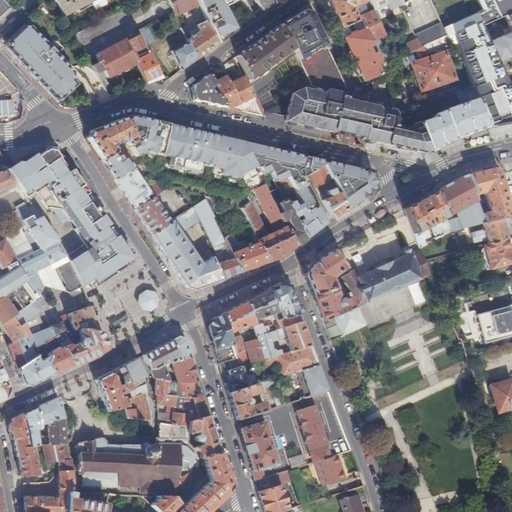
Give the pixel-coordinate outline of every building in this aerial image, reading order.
[(0,0),(0,16),(9,8),(0,0)] [(55,0),(58,5),(64,15),(85,4),(93,0),(55,0)] [(169,0),(176,13),(187,8),(187,10),(191,8),(186,0),(169,0)] [(191,9),(191,11),(200,7),(197,0),(186,0),(191,8),(191,9)] [(274,0),(257,0),(264,10),(276,3),(274,0)] [(348,35),(344,37),(354,59),(357,58),(364,72),(361,74),(364,81),(380,74),(377,67),(382,64),(376,52),(372,53),(369,47),(373,45),(371,41),(365,29),(357,32),(353,23),(355,21),(348,7),(354,4),(352,0),(328,0),(328,3),(340,29),(345,26),(347,31),(349,29),(352,35),(349,36),(348,35)] [(511,0),(469,0),(473,7),(476,13),(482,27),(511,12),(511,0)] [(136,3),(126,8),(74,35),(81,46),(105,33),(142,14),(136,3)] [(362,3),(355,6),(359,15),(366,12),(362,3)] [(354,4),(348,7),(355,21),(361,18),(359,15),(355,6),(354,4)] [(236,5),(229,8),(238,25),(239,28),(248,22),(242,10),(239,11),(236,5)] [(473,7),(464,12),(466,17),(476,13),(473,7)] [(206,20),(215,37),(221,34),(238,25),(229,8),(227,10),(212,17),(206,20)] [(359,15),(361,18),(365,29),(371,41),(385,35),(374,10),(367,13),(366,12),(359,15)] [(341,94),(342,93),(344,85),(342,81),(311,14),(307,12),(304,11),(290,19),(293,25),(288,28),(286,25),(282,27),(292,48),(294,54),(310,85),(290,94),(284,121),(322,130),(325,128),(350,134),(371,139),(373,142),(399,148),(416,152),(428,153),(417,121),(414,114),(406,97),(402,98),(404,104),(395,110),(370,104),(370,106),(357,103),(340,99),(341,94)] [(511,12),(482,27),(506,79),(511,76),(511,12)] [(454,33),(457,42),(471,84),(481,115),(483,114),(487,127),(503,124),(511,121),(511,93),(506,79),(482,27),(476,13),(466,17),(443,28),(446,36),(454,33)] [(188,39),(187,39),(188,42),(197,59),(218,43),(215,37),(206,20),(188,29),(192,36),(188,39)] [(292,48),(282,27),(281,24),(236,56),(247,80),(292,48)] [(441,24),(414,34),(416,39),(420,47),(446,36),(443,28),(441,24)] [(138,30),(139,32),(145,45),(154,41),(146,26),(138,30)] [(7,43),(7,49),(55,100),(61,101),(77,85),(73,81),(73,74),(62,62),(62,61),(46,43),(31,28),(23,27),(7,43)] [(136,61),(135,62),(135,63),(145,83),(161,78),(161,77),(145,45),(139,32),(125,39),(136,61)] [(428,57),(427,53),(457,42),(454,33),(446,36),(420,47),(415,50),(418,60),(411,63),(420,91),(454,79),(445,51),(428,57)] [(94,55),(98,62),(91,66),(95,73),(102,69),(106,78),(135,63),(135,62),(136,61),(125,39),(123,40),(122,40),(94,55)] [(416,39),(406,43),(410,52),(415,50),(420,47),(416,39)] [(188,42),(171,51),(181,70),(197,59),(188,42)] [(357,58),(354,59),(361,74),(364,72),(357,58)] [(230,61),(225,65),(234,78),(240,74),(230,61)] [(382,64),(377,67),(380,74),(385,71),(382,64)] [(190,88),(193,100),(223,107),(212,82),(209,75),(190,88)] [(225,76),(212,82),(223,107),(242,111),(237,101),(229,84),(225,76)] [(236,81),(229,84),(237,101),(242,111),(261,116),(247,86),(243,77),(236,81)] [(420,120),(417,121),(428,153),(442,144),(451,140),(459,136),(483,128),(487,127),(483,114),(481,115),(471,84),(456,89),(451,91),(454,99),(455,99),(458,98),(460,104),(460,105),(461,108),(459,108),(458,106),(458,104),(441,110),(441,111),(430,115),(431,118),(432,120),(430,121),(429,119),(421,121),(420,120)] [(438,96),(431,99),(432,105),(440,103),(438,96)] [(240,169),(253,163),(243,142),(205,133),(171,125),(170,125),(167,124),(138,117),(127,118),(126,118),(134,138),(128,142),(122,146),(114,151),(101,160),(115,180),(132,168),(128,162),(144,152),(160,155),(170,157),(169,165),(199,170),(200,162),(220,166),(219,171),(239,174),(240,169)] [(89,131),(87,139),(101,160),(114,151),(111,147),(119,141),(122,146),(128,142),(134,138),(126,118),(89,131)] [(119,141),(111,147),(114,151),(122,146),(119,141)] [(259,146),(243,142),(260,176),(271,171),(268,165),(259,146)] [(289,153),(259,146),(268,165),(273,163),(276,169),(279,168),(281,173),(294,167),(288,154),(289,153)] [(289,153),(288,154),(294,167),(295,169),(295,170),(299,179),(304,176),(309,173),(323,165),(329,179),(331,178),(344,170),(350,168),(349,166),(324,161),(305,156),(289,153)] [(75,189),(77,188),(90,207),(69,221),(72,225),(74,229),(93,216),(95,220),(98,218),(100,222),(103,226),(108,222),(98,208),(88,192),(62,154),(58,157),(57,158),(68,174),(66,175),(75,189)] [(35,157),(18,169),(34,193),(36,191),(39,192),(42,196),(41,200),(47,208),(49,207),(52,208),(61,209),(69,220),(69,221),(90,207),(77,188),(75,189),(66,175),(68,174),(57,158),(53,160),(45,159),(35,157)] [(11,167),(6,170),(26,198),(30,195),(34,193),(18,169),(15,164),(11,167)] [(328,180),(330,179),(329,179),(323,165),(309,173),(315,188),(328,180)] [(354,168),(349,166),(350,168),(344,170),(351,184),(355,182),(354,180),(359,177),(354,168)] [(132,168),(139,178),(143,185),(146,189),(148,187),(135,167),(132,168)] [(132,168),(115,180),(134,210),(147,201),(145,197),(150,194),(152,197),(154,196),(148,187),(146,189),(143,185),(139,178),(132,168)] [(372,172),(354,168),(359,177),(368,193),(375,189),(372,172)] [(486,205),(488,211),(482,213),(485,222),(501,218),(511,215),(499,172),(492,168),(468,175),(475,194),(482,192),(485,201),(482,202),(483,206),(486,205)] [(344,170),(331,178),(335,185),(337,189),(339,192),(352,184),(344,170)] [(0,269),(6,267),(9,272),(17,268),(26,281),(21,284),(28,295),(41,286),(34,273),(53,262),(54,265),(52,266),(66,291),(69,291),(80,286),(76,278),(68,261),(65,257),(60,247),(56,241),(54,237),(40,217),(32,206),(26,209),(24,205),(15,210),(22,222),(27,230),(21,233),(31,252),(15,260),(3,241),(0,242),(0,194),(13,188),(2,171),(0,171),(0,269)] [(462,177),(435,191),(446,217),(455,212),(458,218),(447,221),(451,231),(482,223),(485,222),(482,213),(475,194),(468,175),(462,177)] [(279,180),(287,194),(293,191),(285,177),(279,180)] [(352,184),(339,192),(347,208),(368,193),(359,177),(354,180),(355,182),(351,184),(352,184)] [(328,180),(315,188),(318,194),(318,195),(332,188),(328,180)] [(264,210),(263,210),(270,223),(281,218),(278,214),(273,205),(268,193),(264,185),(254,189),(264,210)] [(298,198),(306,212),(315,206),(304,187),(294,192),(298,198)] [(332,188),(318,195),(322,200),(332,218),(339,213),(347,208),(339,192),(337,189),(334,191),(333,188),(332,188)] [(405,213),(411,226),(420,248),(427,245),(425,239),(431,237),(427,227),(430,225),(434,235),(442,232),(444,235),(451,231),(447,221),(446,217),(435,191),(409,206),(408,206),(404,208),(404,209),(405,213)] [(235,194),(239,202),(245,198),(243,194),(240,192),(235,194)] [(147,201),(134,210),(151,234),(169,223),(161,211),(152,198),(147,201)] [(300,215),(302,219),(296,222),(299,227),(299,229),(306,238),(326,223),(315,206),(306,212),(298,198),(290,202),(287,205),(294,218),(300,215)] [(170,263),(187,287),(193,289),(215,282),(217,281),(220,280),(213,265),(221,263),(226,261),(234,258),(229,249),(227,249),(226,247),(202,264),(200,264),(180,233),(199,221),(212,248),(223,242),(221,238),(211,217),(212,216),(208,207),(204,199),(193,206),(190,209),(184,212),(169,223),(151,234),(161,250),(164,253),(166,256),(170,263)] [(286,220),(292,230),(288,232),(296,246),(306,238),(299,229),(299,227),(296,222),(294,218),(287,205),(284,199),(277,203),(282,212),(278,214),(281,218),(283,222),(286,220)] [(249,203),(242,208),(258,242),(268,262),(280,258),(280,257),(286,253),(296,246),(288,232),(285,227),(274,232),(268,235),(266,236),(264,231),(265,231),(250,203),(249,203)] [(382,207),(369,213),(372,220),(385,214),(382,207)] [(52,208),(63,224),(69,220),(61,209),(52,208)] [(74,229),(85,244),(81,246),(95,267),(102,277),(126,261),(126,257),(126,254),(128,253),(108,222),(103,226),(100,222),(98,218),(95,220),(93,216),(74,229)] [(281,218),(270,223),(273,229),(284,224),(283,222),(281,218)] [(473,243),(486,239),(487,244),(506,238),(501,218),(485,222),(482,223),(484,230),(470,233),(473,243)] [(234,232),(221,238),(223,242),(226,247),(227,249),(229,249),(234,258),(241,272),(268,262),(258,242),(251,245),(250,243),(248,244),(246,241),(238,244),(234,232)] [(484,271),(511,262),(511,259),(506,238),(487,244),(477,246),(484,271)] [(78,249),(75,251),(93,279),(98,286),(102,284),(134,262),(128,253),(126,254),(126,257),(126,261),(102,277),(95,267),(81,246),(78,249)] [(307,282),(309,287),(322,321),(356,305),(356,304),(352,305),(349,298),(342,300),(342,299),(339,300),(332,282),(329,278),(332,276),(333,276),(345,268),(345,267),(331,248),(307,265),(304,275),(307,282)] [(343,278),(350,290),(356,304),(356,305),(430,275),(424,261),(421,252),(412,256),(410,251),(409,250),(407,250),(406,252),(405,253),(407,257),(390,264),(390,263),(375,269),(376,270),(357,277),(352,270),(351,270),(349,272),(345,275),(341,277),(342,278),(343,278)] [(68,261),(76,278),(80,286),(84,283),(93,279),(75,251),(70,254),(65,257),(68,261)] [(221,263),(213,265),(220,280),(241,272),(234,258),(226,261),(226,264),(222,265),(221,263)] [(0,270),(0,269),(0,271),(3,276),(9,272),(6,267),(0,269),(0,270)] [(3,276),(0,278),(0,296),(21,284),(26,281),(17,268),(9,272),(3,276)] [(28,295),(21,284),(0,296),(0,324),(6,321),(11,317),(12,317),(8,308),(17,304),(21,310),(33,302),(28,295)] [(276,285),(267,289),(275,313),(278,320),(298,313),(288,288),(276,285)] [(137,292),(135,301),(140,308),(148,310),(156,305),(157,297),(153,289),(144,288),(137,292)] [(267,289),(245,301),(251,321),(254,320),(255,322),(259,320),(258,319),(275,313),(267,289)] [(399,304),(402,311),(424,300),(418,289),(406,296),(408,300),(399,304)] [(245,301),(222,312),(228,332),(232,331),(233,334),(237,332),(236,330),(252,325),(251,321),(245,301)] [(20,330),(18,331),(22,337),(26,345),(28,348),(29,348),(43,344),(50,341),(56,338),(64,334),(60,323),(50,328),(50,329),(45,330),(38,313),(40,312),(33,302),(21,310),(12,317),(11,317),(20,330)] [(511,303),(508,305),(476,314),(484,343),(511,335),(511,303)] [(356,305),(322,321),(330,341),(363,326),(365,325),(356,305)] [(89,307),(66,314),(72,331),(78,330),(83,329),(98,332),(89,307)] [(210,319),(207,327),(221,373),(227,371),(239,367),(237,358),(234,359),(230,345),(232,344),(231,339),(228,332),(222,312),(210,319)] [(278,320),(277,320),(280,328),(301,321),(298,313),(278,320)] [(58,318),(60,323),(64,334),(65,334),(68,332),(71,331),(72,331),(66,314),(58,318)] [(0,324),(9,340),(6,343),(7,347),(22,337),(18,331),(20,330),(11,317),(6,321),(0,324)] [(280,328),(273,330),(256,336),(257,339),(263,359),(276,355),(282,353),(281,348),(275,350),(274,349),(272,342),(279,339),(282,338),(284,336),(290,351),(310,344),(301,321),(280,328)] [(261,324),(253,327),(256,336),(273,330),(272,325),(262,328),(261,324)] [(78,342),(78,343),(71,346),(65,334),(64,334),(56,338),(61,347),(73,365),(95,355),(102,347),(103,341),(98,332),(83,329),(78,330),(80,340),(79,341),(78,342)] [(68,332),(65,334),(71,346),(78,343),(78,342),(79,341),(80,340),(78,330),(72,331),(71,331),(68,332)] [(184,339),(178,336),(164,344),(142,355),(150,370),(153,369),(163,363),(168,360),(170,362),(171,362),(190,357),(184,339)] [(22,337),(7,347),(16,369),(34,357),(33,355),(29,348),(28,348),(28,349),(24,351),(21,347),(26,345),(22,337)] [(231,339),(232,344),(237,358),(239,367),(242,366),(248,364),(239,337),(231,339)] [(257,339),(245,343),(251,363),(262,360),(263,359),(257,339)] [(50,341),(43,344),(46,351),(47,354),(55,349),(50,341)] [(43,344),(29,348),(33,355),(38,353),(46,351),(43,344)] [(282,353),(276,355),(278,361),(282,376),(301,370),(318,364),(310,344),(290,351),(282,353)] [(50,362),(46,363),(53,375),(73,365),(61,347),(58,349),(57,348),(55,349),(47,354),(48,357),(50,362)] [(46,351),(38,353),(40,360),(48,357),(47,354),(46,351)] [(262,360),(264,366),(278,361),(276,355),(263,359),(262,360)] [(34,357),(16,369),(20,379),(31,373),(36,383),(53,375),(46,363),(50,362),(48,357),(40,360),(38,362),(35,357),(34,357)] [(171,362),(177,382),(178,382),(192,383),(197,381),(190,357),(171,362)] [(135,359),(110,372),(124,394),(128,394),(145,384),(144,376),(135,359)] [(150,370),(153,378),(154,378),(168,380),(169,380),(164,367),(163,363),(153,369),(150,370)] [(301,370),(310,396),(328,391),(318,364),(301,370)] [(227,371),(230,381),(224,383),(227,393),(255,384),(252,375),(245,377),(242,366),(239,367),(227,371)] [(110,372),(94,380),(107,411),(123,407),(124,406),(125,406),(123,401),(123,400),(121,396),(124,394),(110,372)] [(154,378),(154,395),(156,395),(156,394),(168,396),(168,380),(154,378)] [(255,384),(227,393),(236,420),(265,410),(262,401),(250,405),(249,403),(250,402),(250,401),(249,400),(248,399),(247,397),(259,392),(259,390),(275,385),(273,379),(255,384)] [(168,380),(168,396),(175,396),(177,397),(178,382),(177,382),(169,380),(168,380)] [(192,383),(178,382),(177,397),(191,398),(202,396),(197,381),(192,383)] [(491,390),(492,390),(497,410),(511,406),(511,392),(509,381),(496,385),(495,383),(494,383),(492,383),(491,384),(490,385),(489,386),(489,388),(490,389),(491,390)] [(145,384),(128,394),(130,398),(145,391),(145,384)] [(130,398),(136,408),(125,410),(124,406),(123,407),(126,417),(142,419),(143,420),(149,420),(151,420),(145,391),(130,398)] [(310,396),(313,406),(325,443),(326,447),(329,457),(337,454),(342,452),(351,450),(328,391),(310,396)] [(156,394),(156,395),(156,405),(167,406),(166,414),(173,414),(175,396),(168,396),(156,394)] [(175,396),(173,414),(166,414),(157,413),(158,423),(188,426),(188,421),(208,416),(202,396),(191,398),(177,397),(175,396)] [(36,407),(40,424),(43,424),(46,422),(64,418),(57,397),(36,407)] [(123,401),(125,406),(124,406),(125,410),(136,408),(130,398),(123,400),(123,401)] [(297,411),(308,449),(325,443),(313,406),(297,411)] [(36,407),(21,413),(30,445),(51,444),(65,443),(64,418),(46,422),(48,434),(40,436),(37,436),(36,430),(39,429),(41,427),(43,426),(43,424),(40,424),(36,407)] [(10,431),(16,456),(17,456),(24,454),(23,446),(30,445),(21,413),(13,417),(11,418),(8,424),(9,431),(10,431)] [(202,444),(203,447),(194,447),(199,452),(199,458),(202,457),(219,451),(208,416),(188,421),(188,426),(188,433),(198,430),(199,434),(194,437),(192,438),(191,439),(190,440),(190,441),(190,442),(191,443),(192,444),(194,445),(196,445),(202,444)] [(238,429),(243,443),(254,480),(265,477),(262,467),(276,462),(272,448),(269,436),(268,436),(263,422),(238,429)] [(158,437),(155,438),(155,439),(188,438),(188,433),(188,426),(158,423),(158,433),(158,437)] [(187,487),(192,465),(197,467),(199,458),(199,452),(194,447),(188,442),(188,438),(155,439),(155,442),(154,442),(154,443),(146,443),(146,442),(144,442),(144,443),(143,443),(143,444),(134,444),(134,443),(132,443),(132,444),(108,444),(106,440),(103,437),(101,436),(99,436),(98,436),(98,437),(94,438),(94,437),(93,437),(93,438),(89,439),(85,440),(85,439),(84,439),(84,440),(80,441),(80,440),(78,441),(78,442),(77,442),(77,443),(74,446),(74,450),(76,452),(77,452),(77,469),(74,470),(76,485),(116,485),(116,487),(118,487),(118,486),(128,486),(128,488),(130,488),(130,486),(139,486),(139,492),(153,492),(153,491),(158,491),(158,488),(162,488),(162,489),(165,489),(165,488),(168,488),(168,486),(175,486),(175,489),(177,489),(177,486),(187,487)] [(65,443),(51,444),(55,461),(58,461),(58,473),(58,471),(72,471),(72,470),(71,459),(68,458),(67,453),(65,443)] [(24,454),(17,456),(21,476),(22,476),(22,475),(31,475),(38,474),(34,452),(43,451),(45,461),(55,461),(51,444),(30,445),(23,446),(24,454)] [(326,447),(310,452),(313,462),(314,461),(329,457),(326,447)] [(169,511),(170,510),(184,496),(156,495),(156,496),(156,499),(150,504),(151,505),(157,511),(205,511),(226,492),(230,485),(225,469),(219,451),(202,457),(209,481),(175,511),(169,511)] [(329,457),(314,461),(320,477),(322,485),(345,478),(342,469),(341,470),(339,464),(340,464),(337,454),(329,457)] [(197,470),(196,473),(194,482),(201,478),(202,474),(201,468),(197,470)] [(287,470),(274,474),(277,486),(291,481),(287,470)] [(23,496),(22,496),(24,511),(66,511),(68,493),(74,493),(72,471),(58,471),(58,473),(57,497),(23,496)] [(280,485),(258,492),(264,511),(277,511),(291,508),(290,505),(287,506),(280,485)] [(105,511),(106,507),(107,503),(73,499),(74,493),(68,493),(66,511),(105,511)] [(362,511),(357,494),(347,497),(346,496),(343,497),(343,498),(339,499),(340,501),(343,511),(362,511)]
